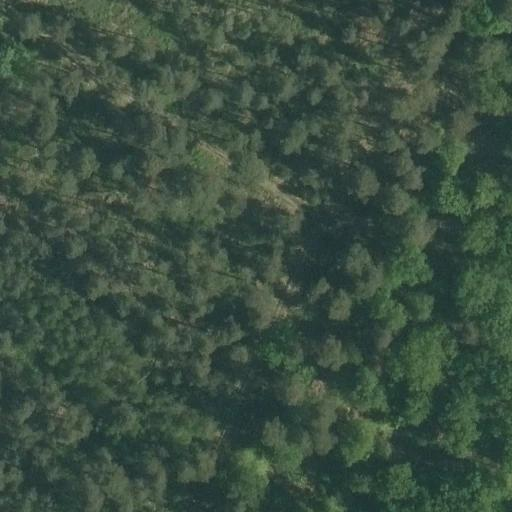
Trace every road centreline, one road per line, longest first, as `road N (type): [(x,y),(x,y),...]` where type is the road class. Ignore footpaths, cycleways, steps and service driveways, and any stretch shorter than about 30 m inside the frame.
road 1 (track): [(511,231),(316,223),(0,2)]
road 2 (track): [(195,511),(316,223)]
